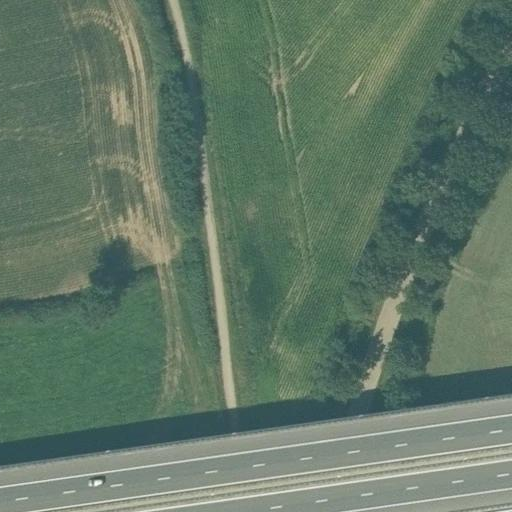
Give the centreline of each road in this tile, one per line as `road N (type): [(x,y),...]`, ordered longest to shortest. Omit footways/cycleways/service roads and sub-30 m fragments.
road 1 (motorway): [(511,430),(0,502)]
road 2 (unclassified): [(330,511),(399,287),(511,47)]
road 3 (motorway): [(266,511),(511,477)]
